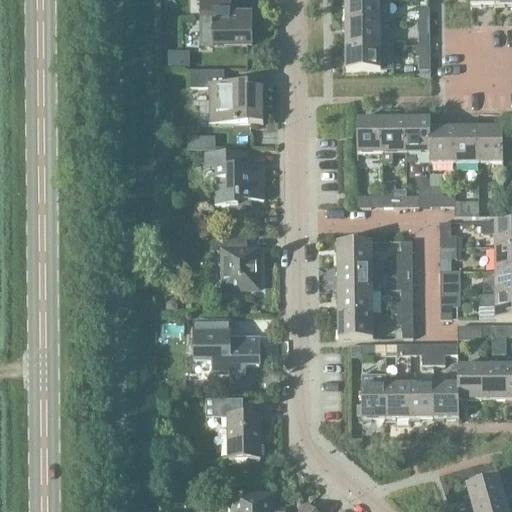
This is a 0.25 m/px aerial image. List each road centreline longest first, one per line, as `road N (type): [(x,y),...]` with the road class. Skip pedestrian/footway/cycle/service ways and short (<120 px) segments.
road 1 (residential): [(365,501),(299,441),(293,0)]
road 2 (tertiary): [(42,511),(36,0)]
road 3 (residential): [(365,501),(511,453)]
